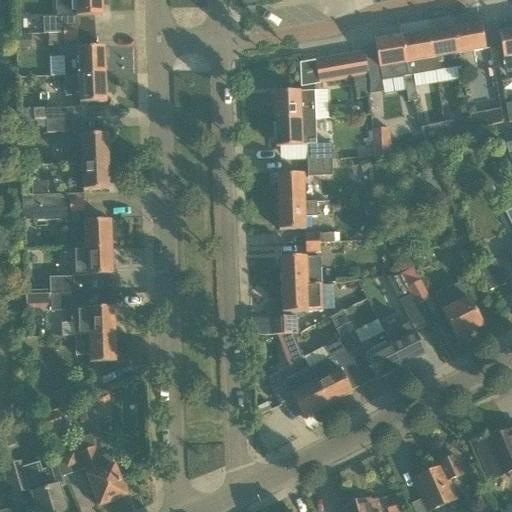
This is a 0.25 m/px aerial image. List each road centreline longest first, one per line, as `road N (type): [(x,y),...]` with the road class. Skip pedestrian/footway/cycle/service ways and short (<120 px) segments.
road 1 (residential): [(154,511),(152,39)]
road 2 (residential): [(227,493),(213,26)]
road 3 (residential): [(227,493),(511,354)]
road 4 (residential): [(213,26),(370,0)]
